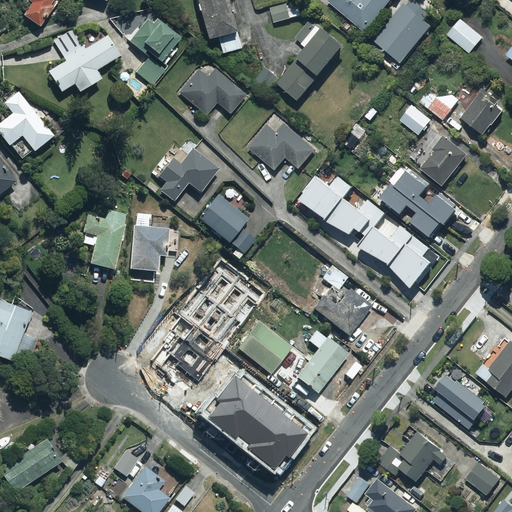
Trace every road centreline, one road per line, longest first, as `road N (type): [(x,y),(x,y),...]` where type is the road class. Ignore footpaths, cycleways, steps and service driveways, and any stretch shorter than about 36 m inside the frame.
road 1 (residential): [(288,511),(511,227)]
road 2 (residential): [(280,511),(111,379)]
